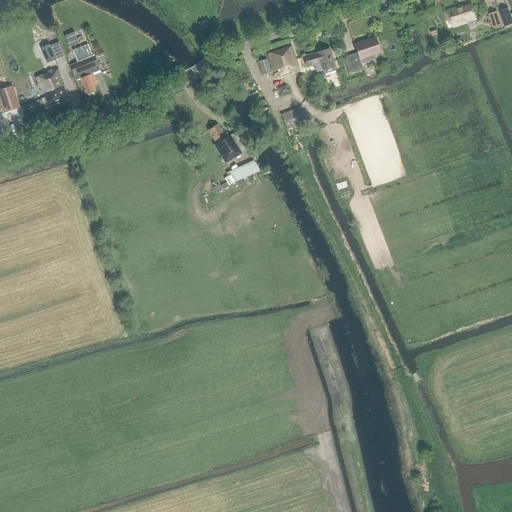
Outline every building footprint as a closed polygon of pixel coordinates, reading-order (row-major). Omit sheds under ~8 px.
[(461,9),(461,7),(444,13),(447,22),(450,20),(452,28),(476,20),(471,5),(461,9)] [(511,24),(511,17),(511,15),(508,8),(499,12),(505,27),(511,24)] [(501,26),(496,12),(488,15),(492,29),(501,26)] [(65,36),(69,47),(78,43),(74,32),(65,36)] [(40,43),(42,48),(41,48),(46,63),(54,60),(53,57),(58,55),(56,49),(55,50),(50,38),(40,43)] [(362,70),(360,64),(371,60),(373,56),(380,53),(375,38),(354,45),(358,55),(351,57),(356,72),(362,70)] [(92,57),(88,45),(73,51),(77,63),(70,66),(76,81),(80,79),(86,95),(95,92),(93,88),(97,86),(92,74),(90,75),(88,70),(98,66),(94,56),(92,57)] [(290,46),(268,53),(273,72),(286,68),(287,70),(289,69),(290,72),(297,69),(290,46)] [(334,68),(330,50),(304,58),(306,67),(317,64),(318,69),(321,69),(322,71),(334,68)] [(271,72),(267,59),(258,62),(262,75),(271,72)] [(35,79),(42,95),(43,94),(48,105),(67,97),(56,70),(35,79)] [(20,108),(13,87),(0,91),(0,103),(3,114),(20,108)] [(289,132),(304,127),(298,108),(281,114),(286,130),(288,129),(289,132)] [(268,112),(264,114),(274,134),(279,131),(268,112)] [(208,131),(216,144),(214,145),(225,163),(240,154),(229,137),(226,139),(217,125),(208,131)] [(237,182),(261,171),(254,162),(231,172),(237,182)] [(217,193),(222,190),(219,185),(213,188),(217,193)]
